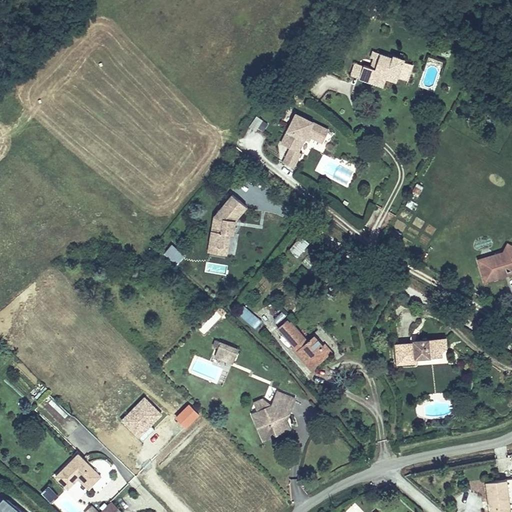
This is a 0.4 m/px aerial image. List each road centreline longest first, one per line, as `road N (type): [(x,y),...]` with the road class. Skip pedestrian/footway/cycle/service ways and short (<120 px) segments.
road 1 (unknown): [(511,332),(354,229),(273,164)]
road 2 (residential): [(295,511),(357,474),(511,433)]
